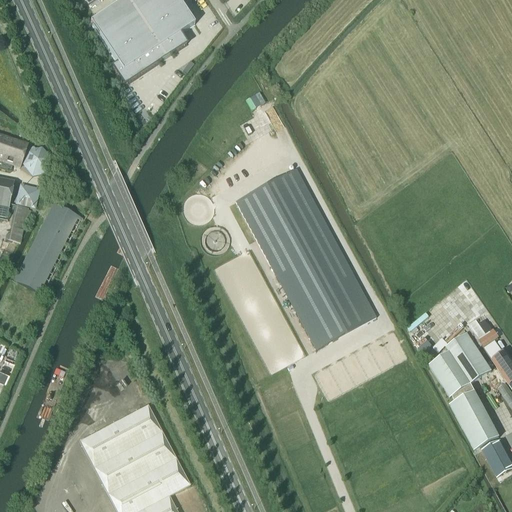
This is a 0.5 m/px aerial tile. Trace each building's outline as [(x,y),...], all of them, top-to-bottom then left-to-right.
[(196,24),(181,0),(126,0),(90,24),(116,69),(110,71),(122,89),(185,47),(179,37),(196,24)] [(24,129),(19,135),(28,141),(32,135),(24,129)] [(0,136),(0,162),(19,169),(27,146),(0,136)] [(235,204),(257,245),(315,353),(325,347),(375,321),(298,177),(294,170),(235,204)] [(0,180),(0,217),(7,219),(7,217),(8,210),(14,183),(0,180)] [(23,263),(13,283),(43,299),(53,279),(54,276),(50,274),(76,221),(79,223),(80,220),(53,205),(23,263)] [(9,242),(20,245),(28,210),(17,208),(9,242)] [(478,341),(483,349),(499,339),(493,331),(478,341)] [(449,355),(428,368),(450,400),(492,373),(467,336),(446,350),(449,355)] [(474,453),(499,439),(475,393),(449,407),(474,453)] [(496,478),(505,473),(511,468),(511,464),(499,442),(482,451),(496,478)]
